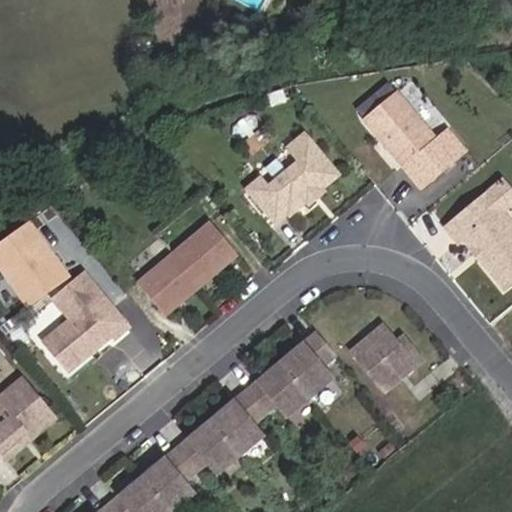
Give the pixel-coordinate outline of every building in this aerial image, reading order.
[(363,121),(397,92),(391,85),(357,113),(363,121)] [(455,163),(397,92),(363,121),(421,191),(455,163)] [(451,124),(432,102),(419,113),(438,135),(451,124)] [(323,188),(339,175),(305,134),(288,149),(299,162),(268,188),(260,178),(247,190),(275,224),(286,215),(288,218),(305,204),(305,200),(320,188),(323,188)] [(511,204),(511,190),(502,178),(487,191),(503,212),(511,204)] [(308,208),(327,192),(323,188),(320,188),(305,200),(305,204),(308,208)] [(511,222),(503,212),(487,191),(443,225),(455,239),(461,235),(471,248),(478,248),(481,252),(481,260),(504,288),(511,281),(511,222)] [(72,277),(30,221),(0,242),(0,266),(31,308),(72,277)] [(165,317),(238,255),(211,222),(137,284),(165,317)] [(128,328),(84,276),(54,300),(71,320),(44,342),(68,371),(102,343),(103,337),(101,335),(107,330),(114,339),(128,328)] [(423,361),(403,337),(396,342),(383,326),(352,352),(385,392),(423,361)] [(332,379),(323,368),(335,357),(315,334),(280,363),(309,399),(332,379)] [(309,399),(280,363),(245,392),(265,416),(276,406),(286,418),(309,399)] [(0,453),(2,455),(32,430),(37,436),(57,420),(22,379),(0,396),(0,453)] [(319,407),(341,391),(333,381),(311,397),(319,407)] [(263,437),(253,425),(265,416),(245,392),(212,420),(241,455),(263,437)] [(241,455),(212,420),(176,449),(196,473),(208,463),(217,475),(241,455)] [(6,461),(37,436),(32,430),(2,455),(6,461)] [(184,483),(196,473),(176,449),(142,478),(169,511),(172,511),(194,494),(184,483)] [(169,511),(142,478),(107,507),(111,511),(169,511)]
